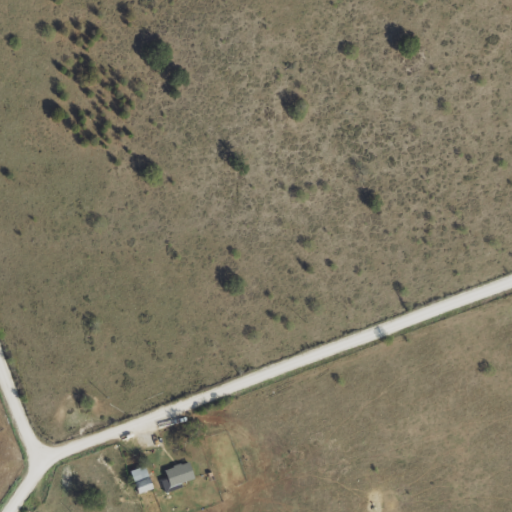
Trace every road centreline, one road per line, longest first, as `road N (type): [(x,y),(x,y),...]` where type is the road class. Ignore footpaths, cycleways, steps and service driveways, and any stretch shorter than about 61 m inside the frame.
road 1 (residential): [(35,459),(511,275)]
road 2 (residential): [(250,374),(264,511)]
